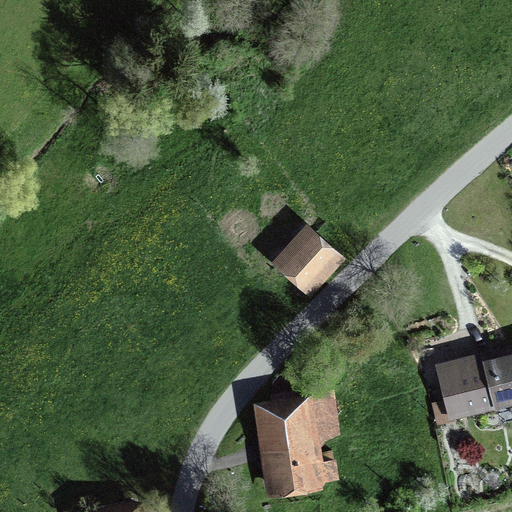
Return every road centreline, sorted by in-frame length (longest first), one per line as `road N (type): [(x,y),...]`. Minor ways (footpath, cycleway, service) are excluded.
road 1 (tertiary): [(511,132),(297,328),(227,405),(191,464),(182,511)]
road 2 (track): [(424,210),(447,239),(472,349)]
